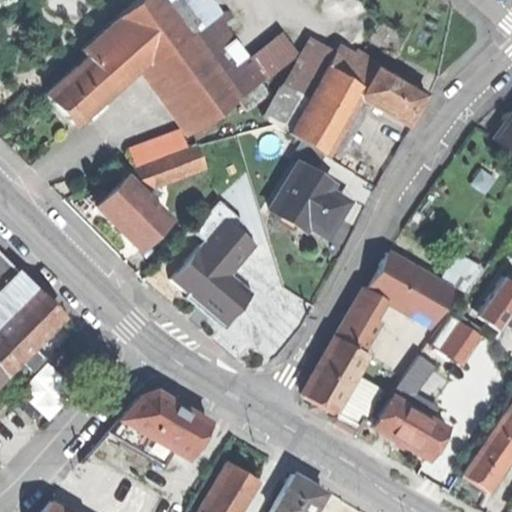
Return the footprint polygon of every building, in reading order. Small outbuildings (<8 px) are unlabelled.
[(141,63),(190,130),(233,97),(188,35),(162,0),(131,0),(110,20),(141,63)] [(212,18),(188,35),(233,97),(257,79),(244,61),(212,18)] [(77,49),(84,56),(113,89),(141,63),(110,20),(77,49)] [(263,113),(284,125),(324,55),(303,43),(263,113)] [(332,49),(323,65),(358,85),(371,63),(354,54),(332,49)] [(256,52),(244,61),(257,79),(269,70),(256,52)] [(94,106),(113,89),(84,56),(43,94),(58,110),(72,126),(88,112),(94,106)] [(395,77),(371,63),(358,85),(353,94),(406,124),(415,109),(424,94),(401,81),(395,77)] [(284,132),(320,152),(325,142),(353,94),(358,85),(323,65),(284,132)] [(399,70),(395,77),(401,81),(405,74),(399,70)] [(257,79),(233,97),(242,109),(266,91),(257,79)] [(99,111),(94,106),(88,112),(93,117),(99,111)] [(511,113),(493,138),(511,152),(511,113)] [(492,141),(511,156),(511,152),(493,138),(492,141)] [(358,161),(325,142),(320,152),(352,171),(358,161)] [(194,144),(118,172),(122,176),(136,189),(142,187),(202,165),(194,144)] [(299,158),(293,168),(308,177),(311,172),(314,168),(299,158)] [(293,168),(268,208),(285,219),(289,212),(303,221),(323,234),(335,215),(345,200),(326,189),(330,183),(311,172),(308,177),(293,168)] [(114,225),(135,246),(164,217),(145,199),(136,189),(122,176),(94,205),(114,225)] [(150,195),(142,187),(136,189),(145,199),(150,195)] [(199,238),(168,275),(188,294),(224,328),(248,298),(224,278),(239,261),(256,239),(213,203),(191,231),(199,238)] [(299,228),(303,221),(289,212),(285,219),(299,228)] [(430,325),(450,288),(386,253),(366,291),(382,299),(387,302),(430,325)] [(0,288),(17,272),(0,255),(0,288)] [(450,268),(472,280),(479,269),(456,256),(450,268)] [(0,321),(33,289),(17,272),(0,288),(0,321)] [(372,318),(382,299),(366,291),(360,288),(350,307),(372,318)] [(0,321),(0,370),(3,373),(18,358),(32,345),(61,316),(43,298),(33,289),(0,321)] [(433,333),(446,342),(474,302),(461,293),(433,333)] [(377,321),(387,302),(382,299),(372,318),(377,321)] [(446,342),(463,354),(491,314),(474,302),(446,342)] [(350,307),(333,339),(360,353),(368,338),(375,325),(377,321),(372,318),(350,307)] [(463,354),(501,381),(511,364),(511,328),(491,314),(463,354)] [(387,331),(375,325),(368,338),(380,344),(387,331)] [(422,336),(428,340),(431,334),(426,331),(422,336)] [(321,406),(333,412),(352,378),(364,355),(360,353),(333,339),(302,396),(312,401),(321,406)] [(44,357),(32,345),(18,358),(30,370),(44,357)] [(420,350),(416,356),(425,362),(429,356),(420,350)] [(416,356),(401,377),(416,387),(430,366),(425,362),(416,356)] [(47,415),(76,387),(49,360),(20,388),(47,415)] [(511,364),(501,381),(511,388),(511,364)] [(401,377),(389,397),(401,404),(408,393),(411,395),(416,387),(401,377)] [(380,393),(352,378),(333,412),(331,417),(332,422),(354,434),(359,432),(380,393)] [(171,451),(185,460),(208,424),(179,406),(155,391),(136,396),(118,417),(171,451)] [(408,393),(401,404),(422,415),(428,404),(411,395),(408,393)] [(401,404),(389,397),(372,428),(399,443),(428,459),(445,428),(422,415),(401,404)] [(317,413),(321,406),(312,401),(308,409),(312,411),(317,413)] [(511,401),(502,417),(511,423),(511,401)] [(171,451),(118,417),(106,432),(123,442),(161,466),(171,451)] [(474,483),(486,491),(511,452),(511,423),(502,417),(462,475),(474,483)] [(236,511),(255,481),(240,472),(226,464),(197,511),(236,511)] [(312,511),(324,493),(309,485),(291,475),(270,511),(312,511)] [(67,511),(52,503),(47,511),(67,511)]
